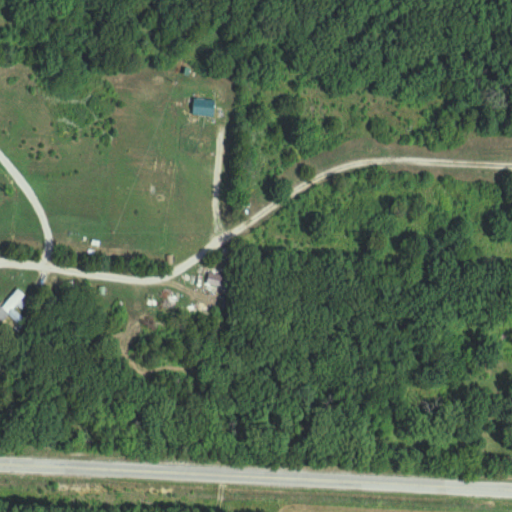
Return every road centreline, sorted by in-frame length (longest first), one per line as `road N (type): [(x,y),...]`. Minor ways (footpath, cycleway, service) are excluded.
road 1 (secondary): [(511,494),(0,471)]
road 2 (track): [(215,236),(105,225),(39,212),(0,194)]
